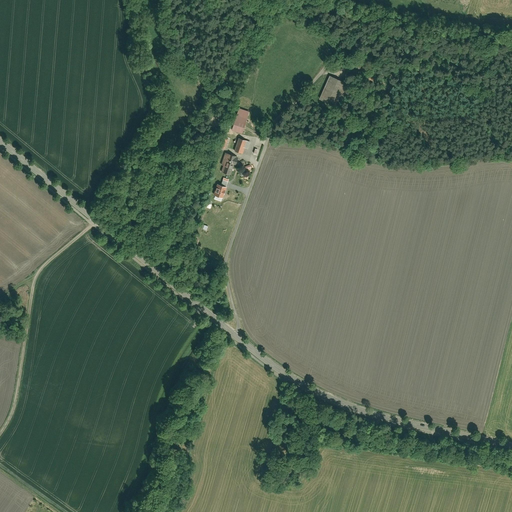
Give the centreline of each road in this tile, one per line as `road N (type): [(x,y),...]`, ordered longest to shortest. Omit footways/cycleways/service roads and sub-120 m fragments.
road 1 (tertiary): [(0,142),(235,335)]
road 2 (tertiary): [(235,335),(345,405),(511,446)]
road 3 (unclassified): [(318,75),(271,126),(227,251),(235,335)]
road 4 (track): [(95,222),(34,278),(13,407),(0,432)]
